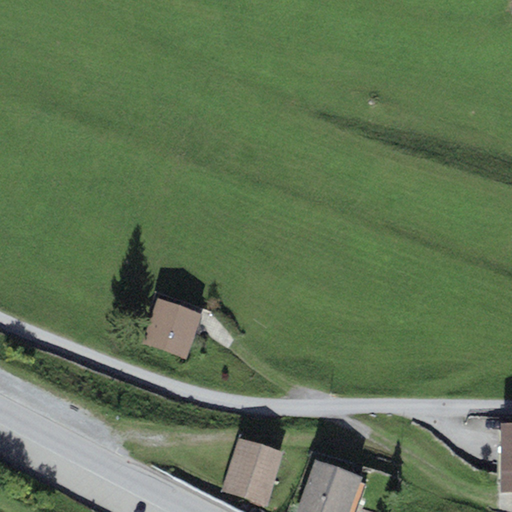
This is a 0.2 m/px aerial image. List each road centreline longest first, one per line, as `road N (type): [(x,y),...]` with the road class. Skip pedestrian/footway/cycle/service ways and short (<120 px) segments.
road 1 (unclassified): [(511,408),(225,399),(0,319)]
road 2 (tertiary): [(0,412),(195,511)]
